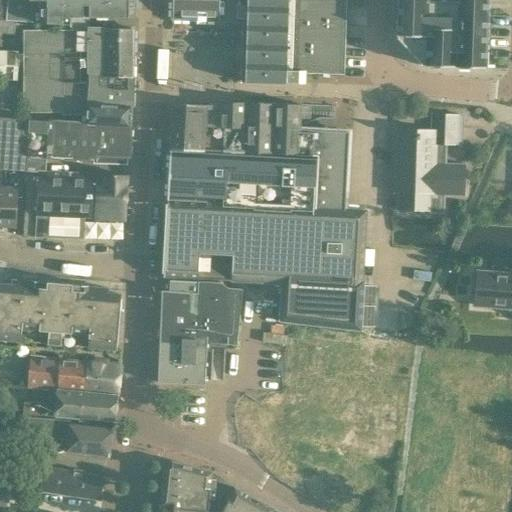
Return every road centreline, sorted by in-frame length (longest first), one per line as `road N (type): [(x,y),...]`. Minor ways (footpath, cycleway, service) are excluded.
road 1 (residential): [(151,0),(143,266)]
road 2 (residential): [(232,466),(261,409),(406,428)]
road 3 (residential): [(511,94),(392,79),(381,70),(381,0)]
road 4 (residential): [(143,266),(136,414)]
road 5 (residential): [(143,266),(22,258),(0,248)]
